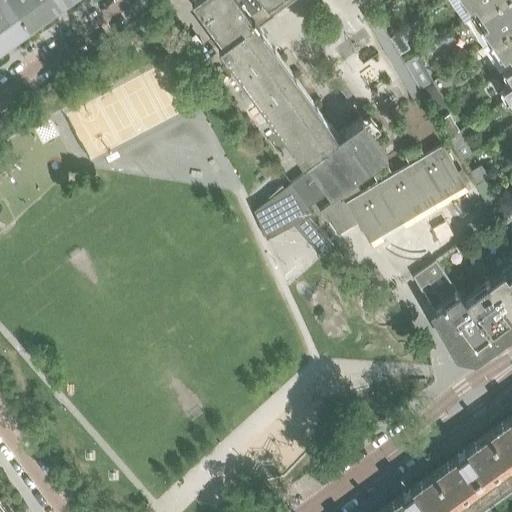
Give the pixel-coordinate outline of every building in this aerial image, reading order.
[(0,0),(0,43),(29,23),(12,0),(0,0)] [(60,0),(12,0),(29,23),(60,0)] [(295,76),(266,37),(260,29),(261,29),(256,22),(285,0),(192,0),(214,30),(214,29),(222,40),(217,43),(218,45),(220,44),(261,101),(295,76)] [(496,0),(465,0),(475,14),(496,0)] [(511,63),(511,0),(496,0),(475,14),(509,65),(511,63)] [(423,94),(419,89),(404,62),(403,60),(396,48),(373,8),(361,15),(362,16),(363,15),(411,100),(410,100),(411,101),(423,94)] [(433,81),(417,53),(404,62),(419,89),(428,84),(433,81)] [(511,63),(509,65),(506,67),(511,77),(511,78),(503,84),(511,97),(511,63)] [(385,149),(373,133),(360,116),(337,133),(329,123),(329,124),(295,76),(261,101),(302,158),(301,159),(302,160),(305,158),(311,166),(290,182),(307,206),(385,149)] [(438,100),(428,84),(419,89),(423,94),(432,111),(441,105),(438,100)] [(471,150),(458,130),(447,137),(460,158),(471,150)] [(368,238),(463,183),(465,186),(466,185),(441,143),(440,143),(441,145),(423,155),(419,148),(419,147),(404,155),(404,156),(405,156),(409,163),(392,174),(387,166),(388,166),(387,165),(372,174),(373,175),(377,182),(361,191),(355,183),(319,209),(327,220),(329,220),(337,232),(338,233),(349,226),(349,225),(357,221),(369,242),(370,241),(368,238)] [(488,176),(471,150),(460,158),(477,184),(486,177),(488,176)] [(496,194),(486,177),(477,184),(474,185),(484,202),(496,194)] [(307,206),(290,182),(283,187),(281,184),(267,196),(268,197),(252,209),(265,238),(292,224),(320,256),(333,244),(308,215),(312,213),(307,206)] [(491,218),(481,200),(474,204),(484,222),(491,218)] [(419,286),(439,272),(446,281),(450,278),(435,258),(412,275),(419,286)] [(489,268),(482,259),(478,262),(484,272),(489,268)] [(511,325),(511,262),(464,297),(494,339),(510,327),(511,325)] [(484,272),(478,262),(473,266),(480,275),(484,272)] [(494,339),(464,297),(459,290),(449,297),(432,309),(456,351),(473,354),(494,339)] [(511,413),(510,415),(510,416),(488,431),(511,464),(511,413)] [(511,464),(488,431),(465,448),(464,448),(455,455),(434,470),(464,511),(466,511),(468,511),(464,506),(485,491),(488,496),(489,496),(493,501),(496,499),(492,493),(495,491),(492,486),(511,471),(511,472),(511,464)] [(464,511),(434,470),(407,489),(401,494),(379,510),(380,511),(455,511),(458,510),(458,511),(464,511)]
